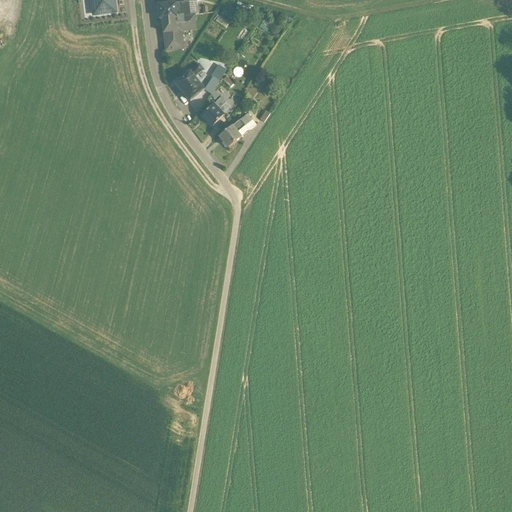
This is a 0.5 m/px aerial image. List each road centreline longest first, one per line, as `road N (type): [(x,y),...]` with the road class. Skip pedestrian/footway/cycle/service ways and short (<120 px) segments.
road 1 (unclassified): [(237,205),(190,511)]
road 2 (track): [(235,197),(201,176),(149,100),(129,0)]
road 3 (residential): [(143,0),(161,99),(237,205)]
road 4 (track): [(450,0),(334,20),(241,0)]
